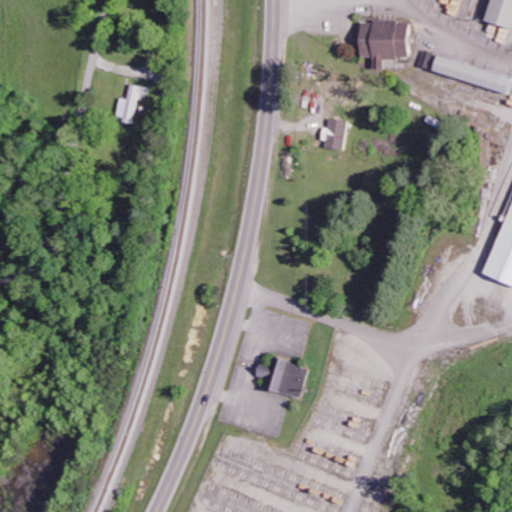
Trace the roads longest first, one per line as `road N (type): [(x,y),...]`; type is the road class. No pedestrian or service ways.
road 1 (primary): [(156,511),(202,403),(244,260),(268,112),(274,0)]
road 2 (residential): [(0,280),(26,273),(49,244),(109,0)]
